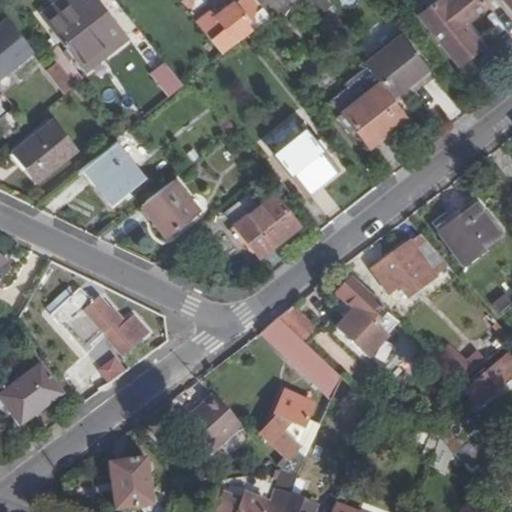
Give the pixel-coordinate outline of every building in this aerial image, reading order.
[(127,37),(98,0),(65,0),(42,19),(82,69),(110,47),(112,49),(127,37)] [(255,0),(237,0),(231,6),(226,6),(222,10),(220,14),(216,18),(210,9),(196,21),(222,54),(269,17),(263,9),(255,0)] [(273,0),(255,0),(263,9),(273,0)] [(289,0),(273,0),(263,9),(269,17),(273,13),(288,1),(289,0)] [(297,11),(310,0),(289,0),(288,1),(297,11)] [(330,6),(325,0),(313,0),(323,12),(330,6)] [(463,24),(486,6),(481,0),(476,0),(475,1),(473,0),(444,0),(443,0),(437,0),(418,15),(458,64),(480,46),(463,24)] [(511,0),(500,0),(511,14),(511,0)] [(281,24),(297,11),(288,1),(273,13),(281,24)] [(0,76),(31,52),(5,19),(0,23),(0,76)] [(407,86),(427,70),(400,36),(364,64),(369,70),(379,83),(396,104),(411,91),(407,86)] [(83,80),(56,46),(48,53),(56,63),(62,71),(75,86),(83,80)] [(183,85),(164,62),(151,73),(170,96),(183,85)] [(52,79),(62,71),(56,63),(46,71),(52,79)] [(342,113),(379,83),(369,70),(325,105),(347,134),(354,128),(342,113)] [(414,94),(434,78),(427,70),(407,86),(411,91),(414,94)] [(75,86),(62,71),(52,79),(58,87),(64,95),(75,86)] [(393,127),(406,116),(396,104),(379,83),(342,113),(354,128),(369,146),(387,132),(381,125),(387,120),(393,127)] [(0,133),(6,141),(27,125),(13,108),(0,118),(0,133)] [(335,168),(295,118),(264,144),(273,154),(304,193),(335,168)] [(393,127),(387,120),(381,125),(387,132),(393,127)] [(37,180),(74,150),(51,121),(13,152),(37,180)] [(142,180),(114,144),(82,170),(110,205),(123,195),(127,192),(142,180)] [(198,210),(173,179),(141,205),(166,236),(179,226),(197,211),(198,210)] [(298,225),(274,195),(259,207),(249,194),(225,214),(259,256),(273,245),(269,240),(276,234),(280,239),(298,225)] [(464,267),(499,240),(474,209),(440,235),(464,267)] [(191,224),(201,216),(197,211),(179,226),(182,230),(190,223),(191,224)] [(273,245),(280,239),(276,234),(269,240),(273,245)] [(448,268),(420,235),(371,272),(388,295),(399,288),(408,299),(448,268)] [(400,328),(349,281),(335,296),(383,340),(392,330),(396,333),(400,328)] [(128,331),(101,300),(88,310),(77,297),(54,320),(64,331),(68,328),(87,350),(103,337),(111,346),(112,345),(123,357),(146,338),(134,326),(128,331)] [(312,326),(293,307),(277,319),(299,340),(312,326)] [(299,340),(277,319),(266,327),(292,352),(302,343),(299,340)] [(468,385),(465,381),(457,391),(454,399),(466,413),(474,406),(476,407),(511,375),(511,360),(509,357),(482,380),(479,376),(468,385)] [(0,402),(19,428),(63,396),(40,366),(0,395),(0,402)] [(284,458),(277,466),(281,471),(283,466),(290,469),(297,465),(303,458),(295,450),(298,447),(293,442),(298,429),(301,431),(311,408),(283,395),(272,418),(277,420),(274,427),(263,438),(284,458)] [(214,398),(179,430),(208,462),(243,430),(214,398)] [(461,449),(443,429),(441,435),(439,440),(453,456),(461,449)] [(295,476),(303,458),(297,465),(290,469),(283,466),(281,471),(295,476)] [(145,459),(107,464),(113,511),(151,506),(149,490),(156,490),(155,482),(148,483),(145,459)] [(295,476),(281,471),(271,497),(285,503),(295,476)] [(221,501),(216,511),(264,511),(266,510),(238,499),(235,506),(221,501)]
